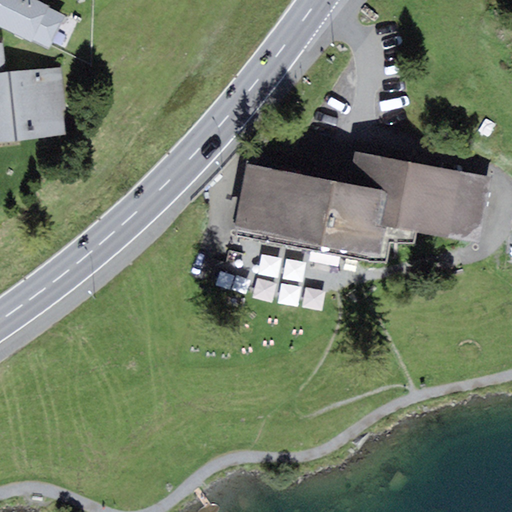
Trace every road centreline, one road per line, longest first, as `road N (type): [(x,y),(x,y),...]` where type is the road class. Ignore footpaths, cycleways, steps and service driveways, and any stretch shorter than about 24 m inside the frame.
road 1 (primary): [(0,321),(136,215),(259,84),(323,0)]
road 2 (track): [(511,375),(417,397),(308,455),(222,464),(155,511)]
road 3 (track): [(118,511),(56,488),(22,484),(0,493)]
